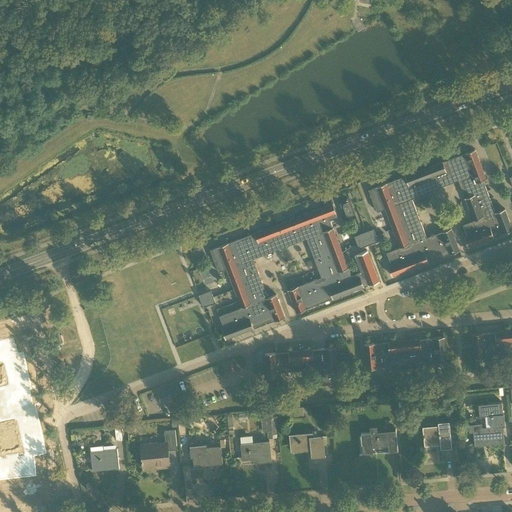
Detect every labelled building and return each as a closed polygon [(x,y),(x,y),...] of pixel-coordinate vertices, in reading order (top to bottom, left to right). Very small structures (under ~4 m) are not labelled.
[(475,149),(369,190),(377,212),(385,209),(400,247),(387,253),(391,265),(388,266),(392,276),(460,250),(451,228),(427,237),(412,199),(439,189),(439,188),(458,180),(474,220),(463,224),(468,236),(464,238),(468,247),(511,230),(511,227),(505,209),(495,212),(483,181),(486,179),(475,149)] [(341,201),(347,217),(354,215),(348,198),(341,201)] [(219,272),(227,269),(242,308),(219,316),(224,329),(222,330),(226,339),(275,320),(275,321),(285,317),(276,294),(268,298),(253,259),(307,238),(321,277),(288,290),(297,313),(307,309),(306,308),(364,287),(361,277),(360,277),(358,273),(351,275),(330,220),(337,218),(334,210),(335,209),(333,203),(253,233),(210,250),(219,272)] [(374,229),(362,233),(354,236),(359,249),(379,241),(374,229)] [(211,290),(199,295),(204,308),(216,303),(211,290)] [(511,330),(483,334),(483,333),(472,334),(475,359),(485,358),(485,357),(511,354),(511,330)] [(0,469),(4,479),(8,478),(34,468),(29,450),(46,444),(34,402),(38,401),(33,384),(30,385),(21,353),(17,355),(8,331),(0,334),(0,469)] [(364,344),(367,369),(377,368),(390,366),(391,370),(423,367),(423,363),(436,362),(436,363),(446,362),(444,337),(434,338),(421,340),(420,339),(388,342),(388,343),(375,344),(375,343),(364,344)] [(275,353),(265,354),(269,388),(284,386),(284,380),(282,380),(281,372),(324,368),(324,376),(322,377),(323,383),(339,381),(336,347),(325,348),(325,349),(313,350),(312,349),(288,351),(288,352),(276,353),(275,353)] [(338,396),(362,394),(361,386),(337,388),(338,396)] [(504,443),(503,426),(505,425),(504,413),(503,413),(502,402),(479,404),(480,416),(491,415),(492,426),(482,427),(481,424),(473,424),(475,446),(484,445),(484,443),(490,442),(490,444),(504,443)] [(293,408),(294,414),(294,417),(304,416),(303,406),(293,407),(293,408)] [(277,431),(279,431),(277,410),(261,412),(262,432),(268,432),(268,438),(277,437),(277,431)] [(441,449),(452,448),(450,422),(439,423),(439,428),(423,429),(425,447),(425,446),(425,444),(440,443),(441,449)] [(389,444),(389,452),(398,451),(396,430),(378,432),(377,426),(370,427),(370,432),(361,433),(363,455),(373,454),(372,446),(389,444)] [(170,465),(169,450),(177,450),(176,430),(165,431),(165,441),(141,443),(142,461),(141,461),(141,463),(142,463),(143,469),(152,468),(152,467),(170,465)] [(290,435),(291,452),(292,452),(292,451),(302,450),(302,451),(307,450),(311,449),(312,457),(325,456),(323,436),(313,437),(313,433),(290,435)] [(258,462),(271,461),(270,442),(242,444),(243,460),(258,459),(258,462)] [(118,449),(104,450),(104,445),(100,446),(91,447),(93,469),(119,466),(119,469),(118,449)] [(223,464),(222,448),(222,446),(221,446),(207,448),(207,445),(190,446),(191,458),(193,458),(194,466),(223,464)] [(38,460),(42,471),(49,469),(45,458),(38,460)]
